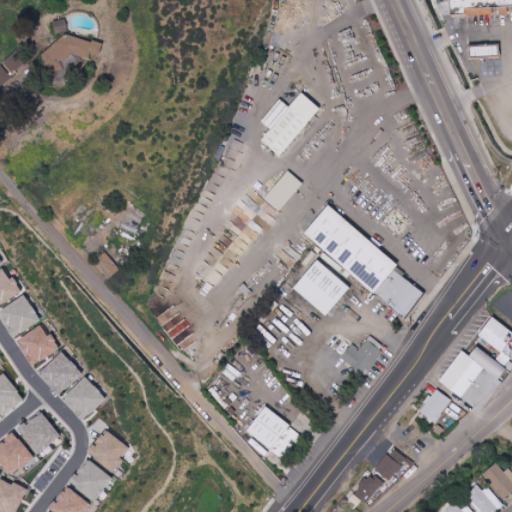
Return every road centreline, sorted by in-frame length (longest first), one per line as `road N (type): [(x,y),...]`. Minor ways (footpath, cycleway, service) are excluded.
road 1 (secondary): [(300,511),(494,266)]
road 2 (secondary): [(494,209),(395,0)]
road 3 (residential): [(0,331),(83,442),(80,458),(37,511)]
road 4 (residential): [(511,401),(387,511)]
